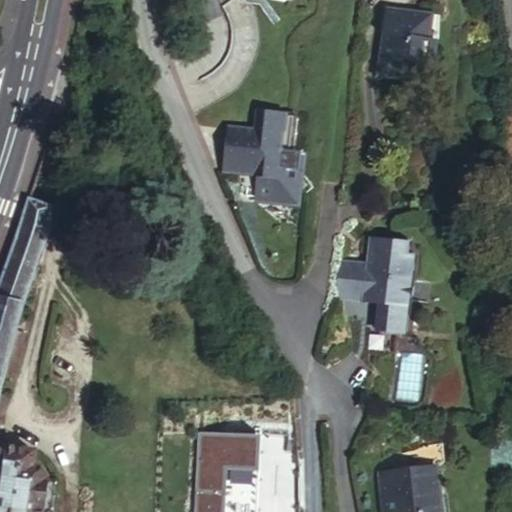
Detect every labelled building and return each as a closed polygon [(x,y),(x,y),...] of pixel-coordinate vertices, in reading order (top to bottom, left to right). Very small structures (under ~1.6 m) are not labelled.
[(216,0),(223,9),(233,2),(236,0),(246,0),(280,6),(288,0),(216,0)] [(437,23),(391,17),(383,84),(437,91),(440,71),(431,70),(433,48),(437,23)] [(442,49),(433,48),(431,70),(440,71),(442,49)] [(256,168),(255,181),(253,205),(296,209),(301,159),(289,158),(293,121),(255,117),(253,136),(226,133),(223,165),(256,168)] [(222,178),(255,181),(256,168),(223,165),(222,178)] [(31,202),(0,291),(0,298),(27,306),(52,230),(52,209),(31,202)] [(363,224),(359,260),(359,261),(364,261),(363,269),(331,265),(328,295),(399,303),(407,242),(400,241),(402,228),(363,224)] [(332,256),(331,265),(363,269),(364,261),(359,261),(359,260),(332,256)] [(0,405),(5,382),(7,376),(11,363),(16,344),(19,331),(21,325),(27,306),(0,298),(0,405)] [(11,363),(7,376),(16,378),(27,333),(19,331),(16,344),(11,363)] [(261,511),(264,438),(202,436),(198,511),(261,511)] [(0,511),(44,511),(52,470),(39,467),(40,455),(9,450),(0,455),(0,511)] [(380,511),(439,511),(434,464),(376,470),(380,511)]
